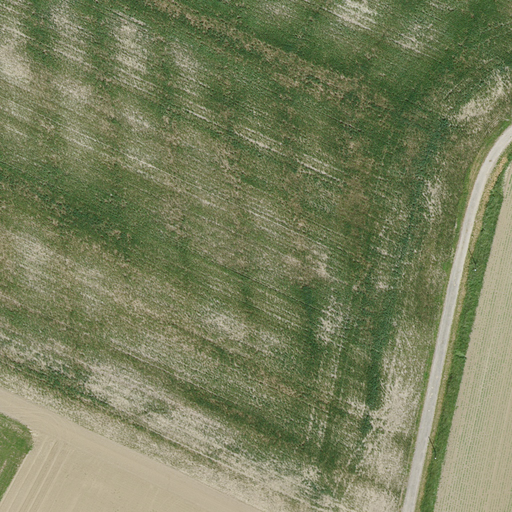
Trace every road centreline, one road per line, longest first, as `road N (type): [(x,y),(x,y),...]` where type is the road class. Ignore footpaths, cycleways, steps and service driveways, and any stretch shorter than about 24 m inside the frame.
road 1 (track): [(409,511),(471,214),(490,161),(511,133)]
road 2 (track): [(232,511),(0,399)]
